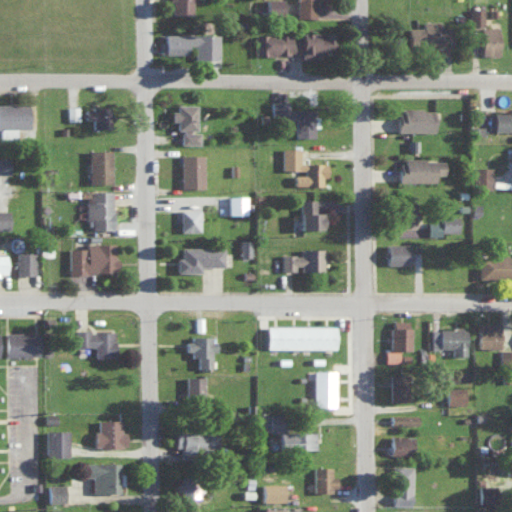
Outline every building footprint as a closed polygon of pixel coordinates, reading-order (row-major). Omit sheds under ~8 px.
[(173,0),(173,9),(190,10),(190,0),(173,0)] [(263,0),(264,12),(281,12),(280,0),(263,0)] [(293,0),(328,0),(328,2),(314,1),(314,17),(293,17),(293,0)] [(481,24),(481,7),(468,7),(467,24),(481,24)] [(405,26),(421,26),(421,17),(439,18),(439,27),(452,27),(452,48),(405,47),(405,26)] [(479,54),(497,54),(496,27),(478,28),(479,54)] [(255,32),(255,53),(298,53),(298,57),(320,57),(319,49),(330,49),(330,30),(255,32)] [(186,52),(186,43),(193,44),(192,56),(218,57),(218,33),(163,32),(163,52),(186,52)] [(268,99),(287,99),(287,107),(314,108),(314,136),(291,135),(292,117),(267,117),(268,99)] [(26,102),(0,102),(0,131),(0,136),(14,136),(14,127),(27,126),(26,102)] [(177,146),(200,145),(199,131),(190,132),(190,128),(196,128),(195,102),(173,103),(173,109),(168,109),(169,120),(174,120),(175,128),(180,128),(180,132),(176,133),(177,146)] [(78,105),(65,105),(66,120),(78,119),(78,105)] [(108,127),(108,106),(83,106),(83,118),(91,118),(90,126),(108,127)] [(397,129),(432,130),(432,107),(397,106),(397,129)] [(511,129),(511,109),(492,109),(491,129),(511,129)] [(278,143),(297,144),(297,160),(326,161),(326,175),(320,173),(320,183),(289,183),(289,172),(302,172),(302,170),(277,170),(278,143)] [(109,148),(86,149),(87,182),(110,182),(109,148)] [(203,184),(178,185),(177,152),(202,151),(203,184)] [(433,181),(433,173),(442,173),(443,158),(398,157),(398,180),(433,181)] [(489,165),(472,166),(472,187),(490,186),(489,165)] [(89,190),(89,199),(84,199),(85,228),(112,227),(111,189),(89,190)] [(244,194),(227,194),(227,213),(244,212),(244,194)] [(313,197),(297,198),(297,227),(319,227),(318,210),(313,210),(313,197)] [(413,203),(395,202),(395,224),(413,225),(413,203)] [(178,230),(198,230),(197,207),(178,208),(178,230)] [(425,234),(439,234),(439,231),(456,231),(456,215),(439,215),(439,220),(426,220),(425,234)] [(238,255),(248,255),(248,238),(238,238),(238,255)] [(67,246),(67,271),(115,271),(115,241),(84,242),(84,246),(67,246)] [(385,263),(407,263),(407,242),(384,242),(385,263)] [(173,271),(197,271),(197,265),(220,265),(220,245),(180,245),(180,255),(174,255),(173,271)] [(320,247),(299,247),(299,253),(279,253),(279,269),(293,269),(293,268),(321,268),(320,247)] [(14,273),(32,273),(33,251),(15,251),(14,273)] [(476,277),(511,277),(511,254),(477,254),(476,277)] [(388,348),(408,348),(408,319),(389,319),(388,348)] [(497,323),(476,323),(476,347),(497,347),(497,323)] [(264,324),(336,324),(336,348),(264,348),(264,324)] [(435,325),(464,325),(464,356),(449,356),(450,348),(435,348),(435,325)] [(113,356),(112,330),(88,331),(88,328),(72,328),(72,345),(92,344),(93,356),(113,356)] [(3,331),(3,355),(37,354),(37,330),(3,331)] [(188,334),(211,334),(211,340),(216,340),(216,349),(210,349),(210,370),(194,370),(194,356),(189,356),(189,349),(181,349),(181,340),(188,340),(188,334)] [(511,348),(499,349),(499,361),(511,360),(511,348)] [(384,362),(398,361),(398,349),(384,349),(384,362)] [(310,369),(333,370),(333,406),(310,406),(310,369)] [(406,400),(406,373),(387,373),(387,400),(406,400)] [(201,394),(201,375),(183,375),(184,395),(201,394)] [(445,404),(463,403),(462,386),(444,387),(445,404)] [(285,431),(284,413),(261,413),(261,431),(278,431),(278,449),(314,448),(314,430),(285,431)] [(416,414),(388,414),(389,424),(416,423),(416,414)] [(119,418),(96,419),(96,430),(91,430),(92,446),(124,445),(124,431),(119,431),(119,418)] [(46,456),(66,455),(66,428),(45,429),(46,456)] [(173,431),(173,450),(217,451),(217,432),(173,431)] [(411,435),(388,435),(388,454),(411,454),(411,435)] [(90,476),(90,491),(117,492),(118,462),(80,461),(79,475),(90,476)] [(390,463),(412,464),(410,504),(388,504),(390,463)] [(310,465),(328,465),(328,477),(335,477),(335,485),(328,485),(328,492),(310,493),(310,465)] [(282,480),(259,481),(260,500),(283,500),(282,480)] [(176,481),(175,496),(198,497),(198,481),(176,481)] [(62,483),(46,484),(47,501),(63,501),(62,483)] [(477,502),(492,501),(491,485),(476,486),(477,502)]
